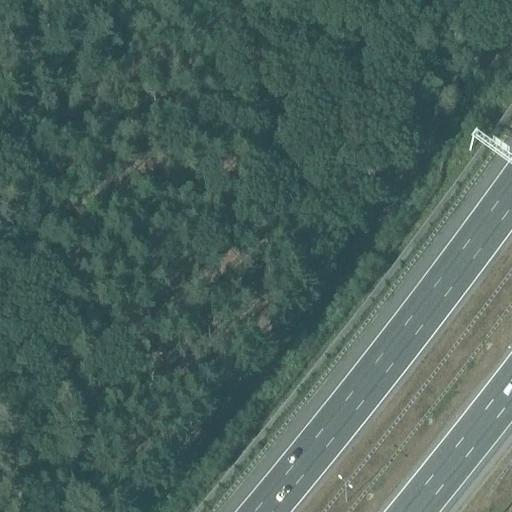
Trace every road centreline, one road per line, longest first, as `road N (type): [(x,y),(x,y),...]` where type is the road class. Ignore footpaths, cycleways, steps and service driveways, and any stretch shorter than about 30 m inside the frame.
road 1 (motorway): [(511,189),(262,511)]
road 2 (motorway): [(413,511),(511,383)]
